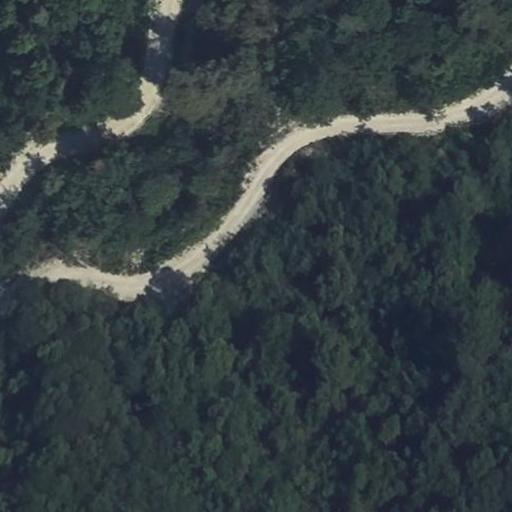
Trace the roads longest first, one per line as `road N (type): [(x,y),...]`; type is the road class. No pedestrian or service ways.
road 1 (track): [(0,304),(81,274),(161,287),(208,259),(283,148),(338,118),(460,120),(499,105),(511,85)]
road 2 (track): [(175,0),(153,88),(131,123),(32,163),(0,201)]
